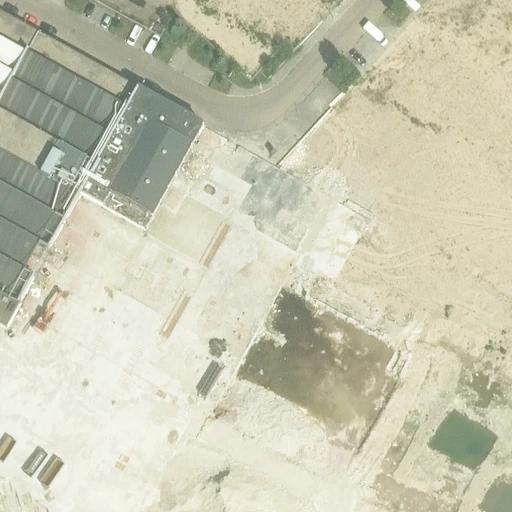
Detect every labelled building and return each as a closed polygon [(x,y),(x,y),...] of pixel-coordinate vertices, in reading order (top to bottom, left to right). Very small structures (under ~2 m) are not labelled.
[(320,43),(361,0),(323,0),(323,12),(310,0),(302,0),(316,12),(316,16),(306,16),(300,21),(289,21),(285,16),(262,15),(261,27),(300,64),(320,43)] [(0,328),(8,334),(139,93),(0,15),(0,328)] [(504,135),(511,125),(511,113),(482,87),(467,103),(504,135)] [(128,154),(111,188),(133,199),(126,214),(163,232),(216,124),(148,91),(141,104),(168,117),(161,132),(132,118),(116,149),(128,154)] [(281,511),(282,510),(266,490),(248,480),(247,479),(234,471),(227,483),(224,485),(214,504),(219,511),(281,511)]
